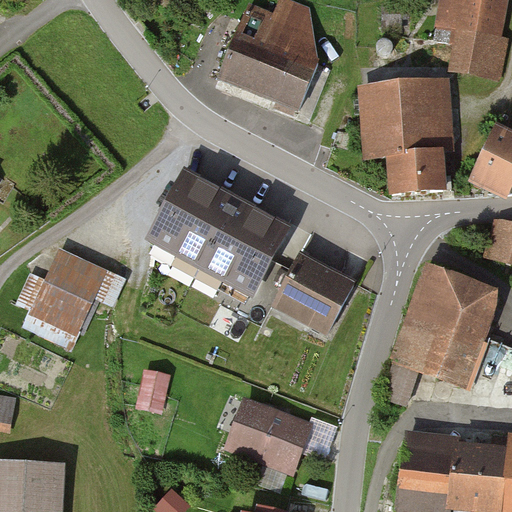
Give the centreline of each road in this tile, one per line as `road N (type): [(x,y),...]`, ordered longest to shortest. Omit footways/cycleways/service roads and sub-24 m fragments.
road 1 (residential): [(101,0),(150,69),(213,127),(407,230)]
road 2 (residential): [(407,230),(360,403),(347,511)]
road 3 (residential): [(374,511),(398,428),(415,413),(511,418)]
